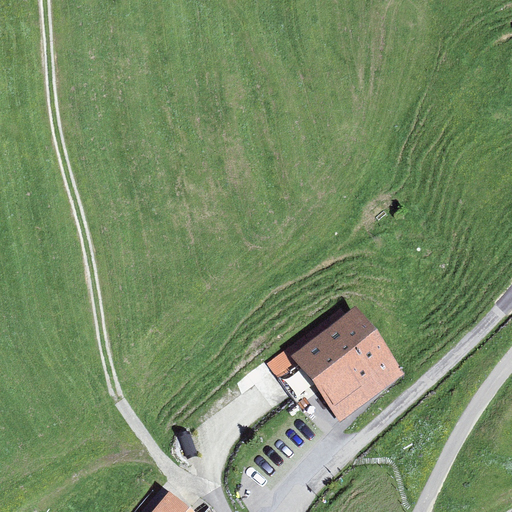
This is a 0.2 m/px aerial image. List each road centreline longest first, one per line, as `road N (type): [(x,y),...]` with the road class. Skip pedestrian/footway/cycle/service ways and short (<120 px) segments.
road 1 (track): [(211,511),(181,488),(119,402),(63,180),(44,0)]
road 2 (unclassified): [(424,511),(468,425),(511,366)]
